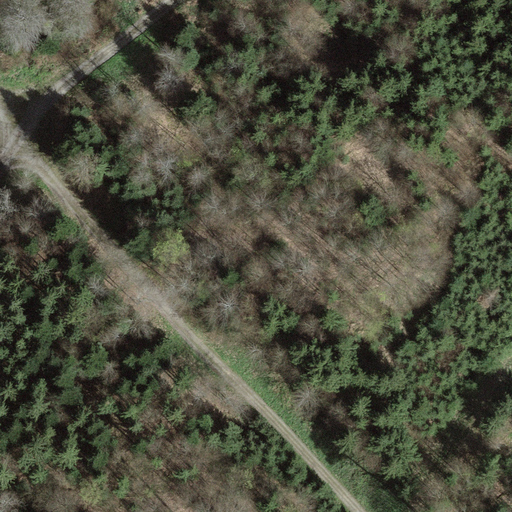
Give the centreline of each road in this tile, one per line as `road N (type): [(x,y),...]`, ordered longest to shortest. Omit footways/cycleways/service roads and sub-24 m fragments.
road 1 (track): [(352,511),(0,120)]
road 2 (track): [(186,0),(14,135),(0,162)]
